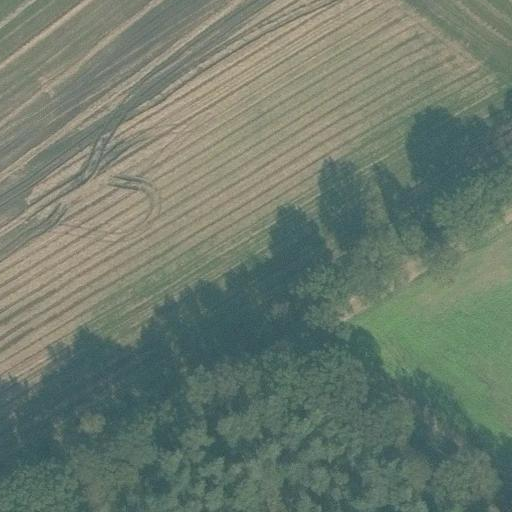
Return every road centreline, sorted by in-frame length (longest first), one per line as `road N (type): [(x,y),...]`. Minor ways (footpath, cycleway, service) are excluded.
road 1 (track): [(0,509),(287,342)]
road 2 (track): [(511,500),(287,342)]
road 3 (track): [(287,342),(511,205)]
